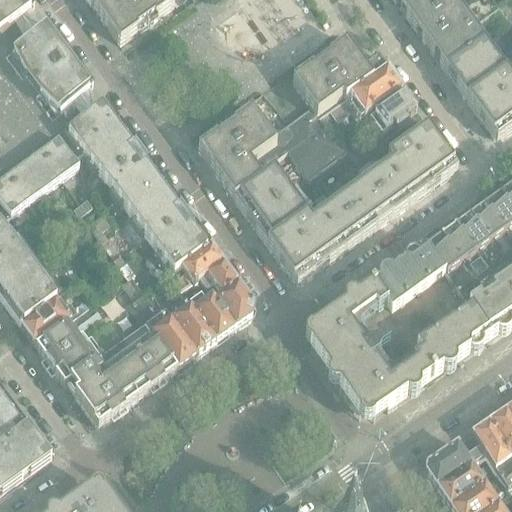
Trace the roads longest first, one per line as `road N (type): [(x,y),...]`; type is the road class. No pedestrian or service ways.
road 1 (residential): [(52,0),(288,322)]
road 2 (residential): [(288,322),(88,469)]
road 3 (residential): [(288,322),(484,176)]
road 4 (residential): [(360,0),(484,176)]
road 5 (residential): [(377,457),(351,437),(319,391),(293,349),(288,322)]
road 6 (tertiary): [(377,457),(511,369)]
road 7 (residential): [(88,469),(0,350)]
